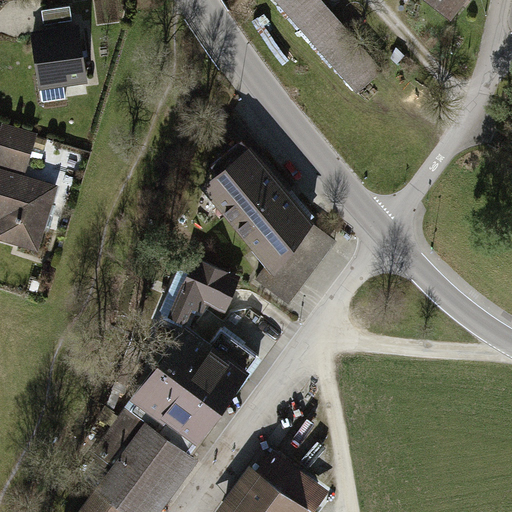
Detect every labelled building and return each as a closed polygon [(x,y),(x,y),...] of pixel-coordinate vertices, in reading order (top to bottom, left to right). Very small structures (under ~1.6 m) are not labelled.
[(329,0),(281,0),(359,91),(387,67),(329,0)] [(417,0),(451,26),(472,0),(417,0)] [(48,25),(36,27),(47,100),(71,96),(69,83),(96,79),(87,19),(78,21),(75,3),(45,8),(48,25)] [(0,145),(0,214),(6,217),(0,238),(45,251),(64,182),(30,172),(42,131),(7,121),(0,145)] [(311,220),(250,149),(208,182),(279,268),(311,220)] [(208,301),(221,267),(197,258),(183,293),(175,315),(189,320),(197,297),(208,301)] [(206,347),(188,333),(131,409),(188,451),(259,355),(221,327),(206,347)] [(116,465),(80,511),(129,511),(130,511),(131,511),(143,511),(188,451),(131,409),(99,452),(116,465)] [(250,461),(213,511),(215,511),(306,511),(325,487),(273,449),(259,468),(250,461)]
